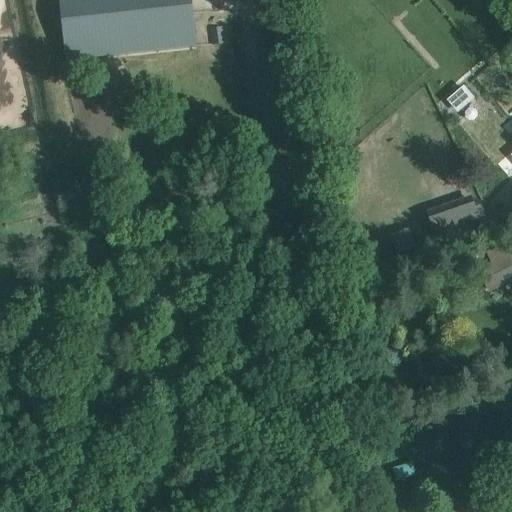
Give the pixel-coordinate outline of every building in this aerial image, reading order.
[(189,0),(60,0),(63,15),(68,60),(195,46),(189,0)] [(463,86),(446,101),(457,114),(475,99),(463,86)] [(470,196),(427,211),(430,219),(435,233),(436,235),(478,220),(473,203),(470,196)] [(372,257),(366,231),(342,236),(348,262),(372,257)] [(511,252),(491,263),(478,269),(490,292),(511,281),(511,252)] [(495,511),(491,501),(458,511),(495,511)]
